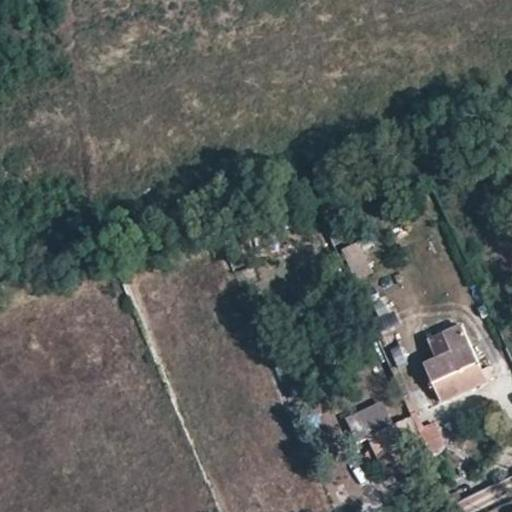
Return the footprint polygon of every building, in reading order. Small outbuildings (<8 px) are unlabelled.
[(374,269),(359,236),(342,244),(357,277),(374,269)] [(460,328),(443,336),(451,354),(438,360),(425,366),(443,406),(487,386),(460,328)] [(451,354),(443,336),(429,342),(438,360),(451,354)] [(418,431),(424,428),(410,396),(403,399),(412,418),(418,431)] [(369,439),(394,427),(384,405),(346,422),(356,444),(369,439)] [(407,445),(421,438),(418,431),(412,418),(394,427),(369,439),(378,458),(407,445)] [(424,428),(418,431),(421,438),(429,453),(444,446),(433,424),(424,428)] [(416,465),(407,445),(378,458),(387,478),(416,465)]
